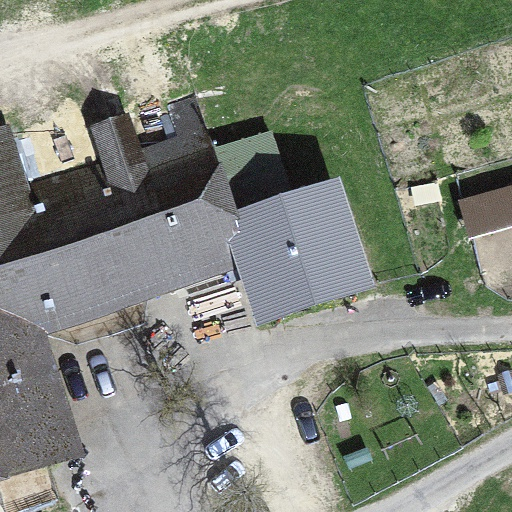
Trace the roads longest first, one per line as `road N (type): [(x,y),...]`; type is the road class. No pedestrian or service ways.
road 1 (track): [(0,51),(202,0)]
road 2 (unclassified): [(407,503),(511,441)]
